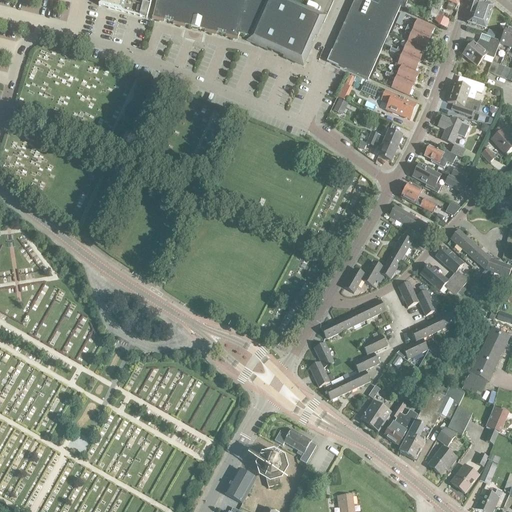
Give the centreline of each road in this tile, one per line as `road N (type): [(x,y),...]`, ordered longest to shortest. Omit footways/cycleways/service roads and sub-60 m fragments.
road 1 (tertiary): [(205,330),(116,277),(0,188)]
road 2 (residential): [(72,37),(302,122)]
road 3 (residential): [(393,187),(460,18)]
road 4 (unknown): [(247,434),(292,457),(299,490),(276,500),(263,494),(251,466),(235,456)]
road 5 (residential): [(511,167),(389,289)]
road 6 (unclassified): [(204,511),(270,390)]
road 7 (tertiary): [(447,511),(345,433)]
road 8 (residential): [(329,297),(393,187)]
